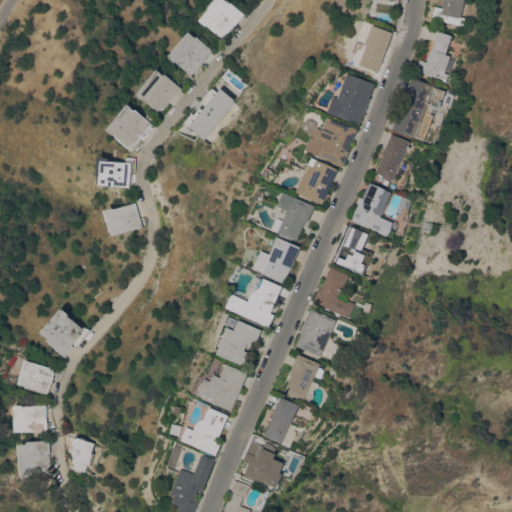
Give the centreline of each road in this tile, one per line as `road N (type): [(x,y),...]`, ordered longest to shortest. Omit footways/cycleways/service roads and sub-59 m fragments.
road 1 (residential): [(75,511),(62,471),(60,393),(71,368),(140,285),(155,243),(143,185),(152,146),(270,0)]
road 2 (residential): [(211,511),(416,17),(416,0)]
